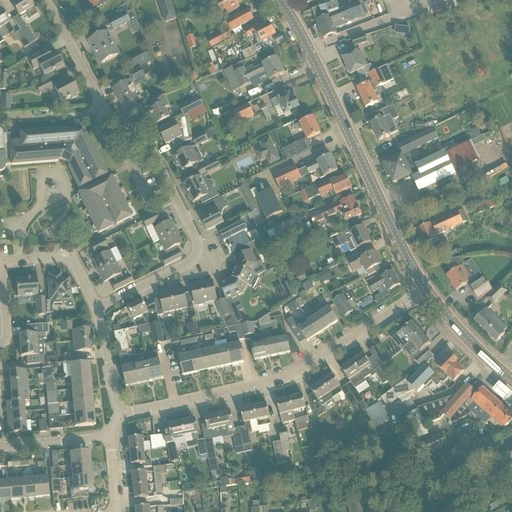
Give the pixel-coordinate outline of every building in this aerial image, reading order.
[(26,0),(18,0),(11,5),(16,13),(19,17),(24,14),(26,13),(30,19),(31,19),(37,15),(32,7),(32,8),(26,0)] [(107,0),(87,0),(94,10),(108,1),(107,0)] [(176,20),(169,0),(157,0),(165,23),(176,20)] [(238,5),(242,2),(240,0),(220,0),(209,7),(217,19),(223,15),(224,17),(239,8),(238,5)] [(316,21),(359,4),(363,3),(361,0),(348,0),(349,3),(339,8),(336,1),(330,3),(321,7),(312,10),(316,21)] [(344,23),(363,16),(359,4),(316,21),(323,40),(333,36),(337,34),(336,32),(333,24),(343,20),(344,23)] [(226,22),(231,32),(253,20),(248,10),(226,22)] [(1,11),(0,11),(0,36),(2,40),(14,32),(8,24),(9,24),(1,11)] [(116,57),(108,40),(111,38),(108,33),(113,30),(130,22),(126,14),(109,22),(94,30),(98,37),(88,42),(100,65),(116,57)] [(35,41),(26,27),(25,28),(20,19),(14,23),(19,31),(28,46),(35,41)] [(260,23),(251,28),(244,32),(248,39),(256,34),(260,43),(275,35),(275,34),(275,32),(274,30),(272,29),(269,24),(263,28),(260,23)] [(394,26),(393,34),(408,35),(409,27),(394,26)] [(207,40),(211,48),(231,37),(227,30),(207,40)] [(28,46),(19,31),(14,35),(23,49),(28,46)] [(159,48),(166,47),(165,35),(158,36),(159,48)] [(186,38),(188,42),(190,48),(195,46),(192,36),(186,38)] [(352,40),(354,47),(367,43),(365,36),(352,40)] [(241,53),(245,60),(258,53),(255,46),(241,53)] [(33,70),(39,68),(43,77),(55,71),(56,72),(64,68),(61,60),(59,61),(55,53),(49,56),(46,50),(27,59),(33,70)] [(360,78),(369,74),(374,72),(370,64),(367,66),(360,50),(342,58),(346,68),(345,69),(348,74),(349,74),(350,76),(357,72),(360,78)] [(145,51),(128,60),(134,71),(151,63),(145,51)] [(270,81),(284,74),(276,59),(245,74),(243,69),(232,74),(239,89),(250,83),(249,81),(266,73),(270,81)] [(374,72),(369,74),(373,83),(357,90),(357,91),(359,90),(361,96),(360,96),(366,109),(371,106),(371,107),(378,103),(372,91),(386,84),(385,83),(393,80),(386,66),(374,72)] [(140,69),(129,74),(134,84),(145,78),(143,75),(140,69)] [(58,84),(53,86),(61,102),(70,98),(71,100),(76,97),(75,95),(78,94),(70,79),(59,85),(58,84)] [(112,89),(117,99),(118,99),(123,109),(138,101),(128,81),(112,89)] [(36,88),(39,95),(51,88),(48,82),(36,88)] [(278,98),(270,102),(274,109),(278,117),(283,114),(284,115),(298,108),(295,100),(292,101),(289,93),(278,98)] [(169,107),(163,96),(160,97),(151,102),(154,108),(149,111),(151,115),(151,116),(155,125),(170,118),(165,109),(169,107)] [(199,98),(184,105),(189,113),(203,106),(199,98)] [(231,113),(236,124),(253,117),(248,105),(231,113)] [(379,120),(370,124),(378,141),(387,137),(390,136),(390,135),(397,132),(392,121),(399,118),(398,117),(392,105),(381,111),(384,118),(379,120)] [(203,106),(189,113),(191,118),(206,110),(203,106)] [(164,132),(160,134),(166,145),(172,143),(182,138),(178,131),(184,128),(187,127),(182,117),(170,123),(161,128),(164,132)] [(300,124),(295,126),(297,132),(302,129),(307,139),(307,140),(320,134),(313,118),(300,124)] [(427,124),(429,129),(436,126),(433,121),(427,124)] [(277,132),(281,140),(290,135),(286,127),(277,132)] [(384,165),(382,166),(387,177),(389,176),(393,184),(403,179),(403,181),(411,178),(419,194),(421,192),(453,177),(456,176),(455,173),(454,173),(445,154),(446,154),(444,152),(442,153),(422,162),(417,165),(415,166),(409,153),(416,149),(438,139),(433,129),(396,146),(401,156),(383,164),(384,165)] [(0,172),(1,172),(4,170),(5,167),(5,165),(11,165),(11,166),(57,162),(57,161),(60,161),(60,163),(66,166),(68,165),(69,167),(68,168),(78,189),(80,189),(105,176),(106,175),(91,144),(89,144),(85,136),(82,131),(76,131),(66,131),(66,130),(20,134),(20,142),(10,143),(9,135),(3,135),(2,134),(0,131),(0,130),(0,172)] [(208,141),(204,133),(192,139),(196,147),(208,141)] [(279,160),(269,138),(259,143),(269,165),(279,160)] [(307,139),(281,151),(286,161),(312,150),(307,140),(307,139)] [(196,156),(192,147),(182,152),(173,157),(176,164),(178,163),(182,172),(203,161),(199,154),(196,156)] [(337,172),(330,156),(321,160),(316,163),(306,167),(309,174),(315,171),(319,180),(328,176),(337,172)] [(215,161),(197,170),(201,177),(219,168),(215,161)] [(288,185),(306,176),(303,169),(302,169),(297,172),(294,166),(272,177),(277,188),(278,189),(288,185)] [(107,180),(105,176),(80,189),(81,192),(77,194),(97,234),(113,227),(111,224),(114,222),(115,225),(131,218),(111,178),(107,180)] [(351,189),(345,176),(336,181),(335,179),(326,183),(317,188),(315,185),(303,191),(308,201),(320,195),(320,197),(333,191),(335,196),(342,193),(351,189)] [(219,197),(212,189),(206,192),(199,177),(192,180),(183,185),(193,203),(200,200),(203,205),(219,197)] [(240,188),(252,213),(258,210),(247,185),(240,188)] [(282,212),(272,190),(256,198),(266,220),(270,218),(282,212)] [(214,209),(208,212),(206,216),(200,219),(207,232),(223,224),(220,216),(221,215),(223,210),(227,208),(222,197),(211,203),(214,209)] [(334,206),(333,202),(315,211),(315,209),(308,213),(314,227),(337,216),(341,225),(361,215),(358,208),(357,208),(352,197),(334,206)] [(469,209),(471,213),(475,211),(476,215),(495,207),(491,199),(469,209)] [(260,216),(258,210),(252,213),(247,215),(250,221),(252,220),(260,216)] [(416,231),(424,249),(439,242),(436,236),(463,224),(457,212),(416,231)] [(153,230),(159,241),(176,233),(170,221),(159,227),(157,222),(158,222),(155,215),(141,221),(145,228),(151,225),(153,230)] [(232,253),(232,252),(250,244),(249,243),(244,233),(247,231),(243,223),(219,235),(224,243),(228,241),(229,243),(227,243),(229,247),(229,248),(229,249),(230,249),(232,253)] [(330,238),(331,240),(336,250),(346,245),(350,253),(370,243),(363,227),(351,233),(349,230),(344,232),(344,234),(338,237),(337,235),(330,238)] [(182,258),(178,251),(178,252),(175,247),(181,244),(176,233),(159,241),(165,253),(167,257),(160,261),(164,267),(182,258)] [(92,260),(98,272),(115,263),(121,260),(116,248),(109,252),(108,249),(103,240),(90,247),(93,254),(100,250),(103,255),(92,260)] [(256,277),(257,277),(267,272),(263,263),(257,265),(254,258),(259,255),(252,242),(250,244),(232,252),(235,258),(238,265),(237,267),(256,277)] [(360,261),(354,264),(351,258),(346,261),(353,274),(363,268),(368,277),(375,273),(373,269),(381,265),(375,252),(359,260),(360,261)] [(461,258),(444,262),(451,273),(446,276),(456,291),(464,286),(468,284),(465,280),(470,277),(463,266),(461,258)] [(115,263),(98,272),(104,283),(114,278),(116,282),(111,285),(114,292),(133,283),(129,276),(123,279),(120,275),(121,275),(115,263)] [(232,278),(247,286),(247,285),(251,287),(253,290),(258,279),(257,277),(256,277),(237,267),(232,278)] [(327,269),(316,274),(320,284),(331,279),(327,269)] [(388,292),(400,285),(392,271),(380,278),(380,279),(368,286),(372,294),(385,286),(387,291),(388,292)] [(63,306),(62,303),(66,302),(66,308),(71,307),(72,306),(72,302),(70,302),(70,298),(69,279),(60,279),(60,275),(49,275),(49,280),(48,280),(48,290),(49,301),(51,301),(51,306),(63,306)] [(29,277),(29,280),(16,281),(17,298),(27,297),(37,296),(36,286),(36,276),(29,277)] [(281,286),(289,300),(296,296),(289,282),(286,277),(282,279),(285,284),(281,286)] [(242,294),(246,286),(247,286),(232,278),(230,280),(219,285),(226,300),(228,306),(240,301),(238,296),(242,294)] [(309,281),(313,286),(318,283),(314,278),(309,281)] [(481,288),(472,293),(477,301),(492,291),(484,278),(477,282),(481,288)] [(190,285),(195,306),(216,301),(212,281),(199,284),(199,283),(190,285)] [(300,287),(304,294),(313,288),(308,281),(300,287)] [(486,299),(493,306),(508,292),(501,285),(486,299)] [(175,289),(170,290),(175,311),(187,309),(188,312),(190,312),(191,316),(195,315),(192,302),(186,304),(183,288),(175,290),(175,289)] [(162,309),(156,310),(157,316),(164,315),(163,314),(175,311),(170,290),(166,291),(166,292),(158,294),(162,309)] [(387,291),(374,298),(377,303),(390,296),(388,292),(387,291)] [(332,302),(343,318),(353,312),(342,295),(332,302)] [(37,316),(45,316),(46,316),(45,315),(44,298),(36,298),(37,316)] [(299,299),(295,302),(299,309),(303,306),(299,299)] [(235,326),(236,326),(232,315),(228,306),(226,300),(216,304),(222,319),(226,328),(235,326)] [(157,316),(156,310),(155,304),(154,304),(154,306),(146,310),(142,301),(127,308),(133,320),(142,316),(146,326),(159,323),(157,316)] [(299,309),(295,302),(291,304),(296,311),(299,309)] [(324,312),(318,315),(327,329),(337,322),(325,303),(321,306),(324,312)] [(505,334),(503,332),(507,329),(486,309),(474,322),(496,343),(505,334)] [(239,312),(232,315),(236,326),(241,325),(244,325),(244,324),(239,312)] [(272,328),(270,322),(269,314),(258,321),(259,327),(260,331),(272,328)] [(318,315),(308,322),(317,335),(327,329),(318,315)] [(291,318),(286,321),(288,327),(291,333),(293,335),(299,331),(301,334),(307,342),(317,335),(308,322),(305,318),(295,324),(291,318)] [(186,324),(189,335),(198,333),(195,322),(186,324)] [(59,332),(72,331),(71,323),(59,324),(59,332)] [(159,323),(150,325),(154,345),(156,344),(163,342),(159,323)] [(254,335),(252,323),(244,324),(244,325),(241,325),(244,340),(245,341),(251,340),(250,336),(254,335)] [(398,344),(404,350),(422,335),(411,323),(401,331),(406,337),(398,344)] [(19,335),(20,347),(43,345),(42,339),(45,339),(45,333),(47,333),(46,325),(25,326),(26,335),(19,335)] [(244,340),(241,325),(236,326),(235,326),(238,341),(244,340)] [(72,331),(73,342),(90,341),(89,330),(72,331)] [(118,352),(126,351),(129,350),(124,330),(114,333),(118,352)] [(164,332),(166,341),(176,339),(175,330),(164,332)] [(422,335),(404,350),(407,355),(415,348),(420,353),(430,344),(429,343),(429,341),(427,339),(425,339),(422,335)] [(263,343),(261,336),(254,338),(254,341),(250,342),(251,345),(254,361),(266,358),(263,343)] [(287,337),(275,340),(278,356),(290,353),(287,337)] [(275,340),(263,343),(266,358),(278,356),(275,340)] [(90,341),(73,342),(74,353),(91,352),(90,341)] [(227,344),(232,366),(244,363),(240,343),(228,346),(227,344)] [(222,347),(215,349),(220,369),(232,366),(227,344),(222,345),(222,347)] [(43,345),(20,347),(20,358),(25,357),(26,366),(44,364),(43,345)] [(373,357),(372,357),(380,369),(384,365),(386,364),(375,347),(369,351),(373,357)] [(215,349),(203,351),(207,371),(220,369),(215,349)] [(414,361),(420,367),(432,355),(426,349),(414,361)] [(203,351),(191,354),(195,374),(207,371),(203,351)] [(157,352),(145,355),(146,362),(151,382),(163,379),(161,369),(159,360),(157,352)] [(195,374),(191,354),(186,355),(185,353),(181,354),(181,356),(179,357),(183,377),(195,374)] [(145,355),(133,358),(134,365),(139,385),(151,382),(146,362),(145,355)] [(363,355),(352,363),(365,382),(366,382),(364,379),(370,375),(372,377),(376,374),(382,385),(387,382),(380,369),(372,357),(367,361),(363,355)] [(392,390),(390,391),(396,399),(414,390),(417,393),(423,386),(425,388),(431,381),(435,377),(441,383),(442,384),(448,378),(453,383),(457,379),(464,372),(456,364),(457,363),(456,362),(456,360),(453,357),(451,358),(450,357),(444,362),(443,360),(438,365),(432,359),(425,366),(424,366),(410,380),(410,379),(407,383),(405,381),(392,390)] [(69,365),(70,378),(90,376),(89,363),(69,365)] [(350,383),(346,386),(362,411),(367,407),(355,389),(365,382),(352,363),(341,370),(350,383)] [(139,385),(134,365),(121,368),(126,387),(139,385)] [(395,382),(384,365),(380,369),(387,382),(392,390),(405,381),(407,383),(410,379),(406,375),(395,382)] [(42,380),(52,379),(53,379),(52,367),(41,369),(41,375),(42,380)] [(9,372),(10,382),(27,381),(26,371),(19,371),(9,372)] [(333,375),(321,383),(332,399),(338,396),(341,400),(345,397),(350,405),(356,402),(362,411),(346,386),(341,389),(339,387),(340,387),(333,375)] [(70,378),(71,390),(91,388),(90,376),(70,378)] [(46,393),(50,392),(54,392),(52,379),(42,380),(42,384),(42,385),(45,385),(46,393)] [(10,382),(10,392),(28,391),(27,381),(10,382)] [(497,382),(489,391),(504,403),(511,394),(497,382)] [(332,399),(321,383),(310,390),(319,403),(313,407),(318,419),(326,413),(322,407),(332,399)] [(410,419),(409,419),(417,439),(428,434),(425,426),(428,423),(429,423),(439,419),(442,416),(452,423),(466,417),(470,412),(484,425),(490,418),(504,430),(508,425),(511,420),(511,414),(482,388),(477,394),(467,386),(466,385),(454,398),(453,397),(417,408),(417,409),(419,415),(410,419)] [(71,390),(72,403),(92,401),(91,388),(71,390)] [(29,402),(28,391),(10,392),(11,403),(23,402),(29,402)] [(302,396),(289,399),(292,412),(306,409),(302,396)] [(289,423),(295,421),(295,419),(294,419),(292,412),(289,399),(276,403),(279,412),(282,425),(289,423)] [(72,403),(74,415),(94,413),(92,401),(72,403)] [(24,412),(23,402),(11,403),(6,403),(6,404),(7,413),(24,412)] [(364,411),(374,429),(389,421),(379,403),(364,411)] [(266,405),(254,408),(257,420),(258,427),(270,425),(269,418),(266,405)] [(245,427),(240,428),(243,446),(245,453),(253,451),(251,445),(248,431),(252,430),(250,422),(257,420),(254,408),(240,410),(243,424),(244,423),(245,427)] [(417,409),(408,413),(410,419),(419,415),(417,409)] [(25,422),(24,412),(7,413),(7,424),(25,422)] [(94,413),(74,415),(75,428),(95,426),(94,413)] [(231,413),(218,415),(221,428),(227,427),(228,433),(232,432),(236,448),(237,455),(245,453),(243,446),(240,428),(234,429),(231,413)] [(219,470),(213,439),(222,437),(220,428),(221,428),(218,415),(204,418),(207,431),(208,431),(210,440),(205,441),(208,455),(207,455),(211,472),(219,470)] [(60,429),(59,417),(59,416),(52,417),(48,418),(49,430),(60,429)] [(307,416),(295,419),(295,421),(298,431),(307,429),(306,423),(309,422),(307,416)] [(208,455),(205,441),(205,440),(199,441),(197,434),(198,433),(195,420),(182,423),(185,436),(191,435),(193,443),(197,442),(200,457),(207,455),(208,455)] [(45,421),(41,421),(38,422),(39,433),(46,433),(45,421)] [(29,422),(7,424),(8,434),(31,432),(30,422),(29,422)] [(170,432),(163,433),(164,435),(164,436),(166,446),(167,446),(175,444),(186,442),(185,436),(182,423),(169,426),(170,432)] [(278,430),(280,442),(281,442),(285,460),(289,459),(288,451),(291,450),(286,428),(278,430)] [(425,448),(417,451),(421,460),(428,457),(430,462),(450,453),(441,433),(429,438),(422,441),(425,448)] [(151,437),(152,450),(158,449),(159,449),(158,448),(162,448),(162,449),(168,448),(167,447),(165,447),(164,436),(164,435),(154,436),(154,437),(151,437)] [(129,439),(130,452),(144,451),(143,447),(143,437),(129,439)] [(280,442),(273,444),(278,465),(285,463),(285,460),(281,442),(280,442)] [(178,461),(175,444),(167,446),(167,447),(168,448),(171,463),(179,462),(178,461)] [(502,453),(500,454),(507,468),(511,465),(511,445),(501,452),(502,453)] [(145,463),(144,451),(130,452),(132,465),(138,465),(138,469),(151,468),(151,462),(145,463)] [(69,454),(70,466),(90,464),(89,452),(69,454)] [(70,466),(72,479),(92,477),(90,464),(70,466)] [(166,474),(166,471),(165,466),(154,467),(156,484),(167,483),(166,483),(165,474),(166,474)] [(49,469),(51,481),(59,480),(59,474),(55,474),(54,468),(49,469)] [(133,473),(134,487),(148,485),(146,472),(133,473)] [(257,473),(250,474),(252,482),(259,481),(257,473)] [(72,486),(69,486),(71,499),(70,499),(70,500),(88,498),(87,490),(93,490),(92,477),(72,479),(72,486)] [(232,479),(233,485),(250,483),(249,477),(232,479)] [(46,478),(34,479),(36,499),(48,498),(47,488),(46,478)] [(34,479),(21,480),(23,500),(36,499),(34,479)] [(21,480),(9,481),(11,501),(23,500),(21,480)] [(59,480),(51,481),(52,494),(60,493),(59,480)] [(9,481),(0,481),(0,502),(11,501),(9,481)] [(432,494),(435,502),(465,491),(463,484),(432,494)] [(148,485),(134,487),(135,500),(145,499),(149,499),(148,485)] [(485,504),(488,511),(490,511),(506,503),(502,495),(485,504)] [(362,511),(359,498),(349,500),(352,511),(362,511)]
